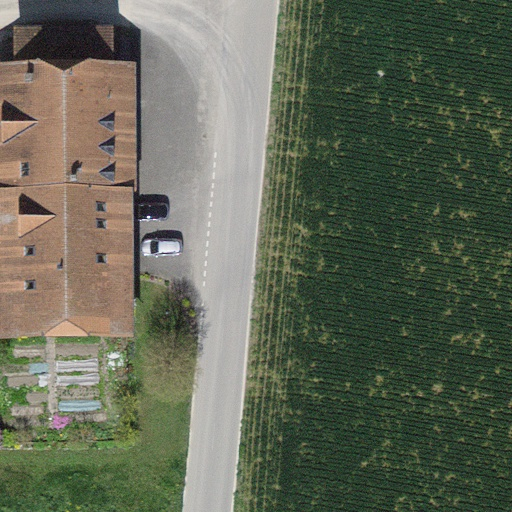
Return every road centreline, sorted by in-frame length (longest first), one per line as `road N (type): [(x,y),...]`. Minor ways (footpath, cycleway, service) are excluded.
road 1 (tertiary): [(253,0),(207,511)]
road 2 (track): [(253,8),(0,10)]
